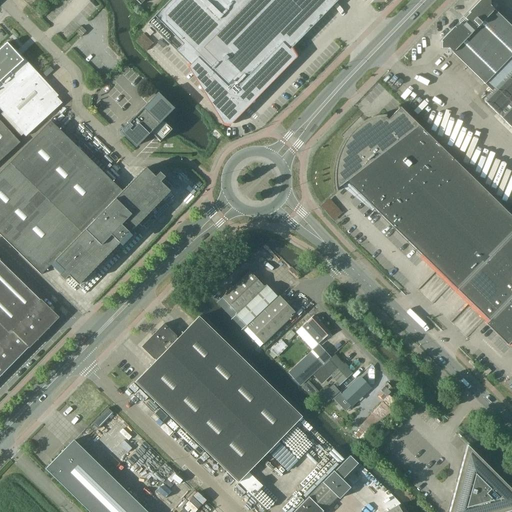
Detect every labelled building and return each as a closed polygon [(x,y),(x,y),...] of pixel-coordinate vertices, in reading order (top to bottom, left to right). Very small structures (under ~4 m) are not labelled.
[(169,0),(147,23),(188,64),(186,66),(222,124),(223,125),(224,125),(225,126),(226,126),(227,126),(228,126),(229,126),(230,125),(298,56),(292,47),(338,0),(169,0)] [(511,27),(490,5),(489,0),(480,0),(440,41),(442,43),(442,49),(448,48),(493,93),(485,102),(511,128),(511,27)] [(76,32),(81,37),(86,31),(81,27),(76,32)] [(144,34),(136,41),(146,51),(153,43),(144,34)] [(36,78),(17,58),(13,53),(15,52),(6,43),(0,48),(0,109),(25,136),(62,103),(38,77),(36,78)] [(50,67),(42,73),(46,77),(53,70),(50,67)] [(171,130),(162,121),(174,109),(172,107),(173,107),(158,93),(131,120),(130,119),(127,123),(127,124),(120,132),(136,148),(150,133),(160,142),(171,130)] [(511,233),(511,216),(400,107),(388,119),(385,116),(385,115),(381,116),(377,117),(373,118),(369,119),(365,121),(361,124),(357,127),(354,130),(350,133),(347,137),(345,141),(342,146),(340,152),(338,157),(336,163),(335,169),(335,175),(335,178),(335,181),(335,185),(336,188),(336,191),(337,191),(336,189),(345,180),(457,290),(511,233)] [(170,191),(160,182),(165,177),(160,172),(155,177),(146,167),(122,191),(50,121),(0,172),(0,234),(41,275),(54,262),(64,271),(59,276),(64,281),(69,276),(78,285),(170,191)] [(0,160),(20,143),(0,121),(0,160)] [(329,196),(321,204),(334,219),(343,212),(329,196)] [(511,233),(457,290),(489,320),(486,323),(485,323),(497,335),(498,334),(497,334),(500,331),(510,342),(511,340),(511,233)] [(0,376),(58,318),(0,261),(0,376)] [(235,315),(246,326),(277,296),(266,285),(264,287),(249,271),(222,298),(237,314),(235,315)] [(295,313),(279,296),(279,295),(277,297),(277,296),(246,326),(263,344),(295,313)] [(313,315),(301,327),(318,344),(330,333),(313,315)] [(198,317),(177,339),(175,337),(176,336),(165,325),(142,349),(154,360),(154,359),(155,361),(134,383),(237,483),(301,417),(198,317)] [(281,341),(271,351),(272,352),(276,356),(277,357),(288,347),(281,341)] [(310,354),(289,373),(300,385),(321,366),(310,354)] [(331,374),(339,384),(351,373),(335,356),(315,375),(322,383),(331,374)] [(340,392),(334,398),(346,411),(352,405),(369,388),(360,378),(343,395),(340,392)] [(308,381),(301,388),(314,400),(320,393),(308,381)] [(340,391),(334,384),(319,397),(325,405),(340,391)] [(394,401),(388,395),(393,390),(387,384),(378,394),(386,402),(384,404),(382,403),(359,428),(360,428),(354,435),(362,442),(391,411),(388,408),(394,401)] [(146,511),(74,441),(73,440),(45,469),(89,511),(146,511)] [(504,511),(511,510),(511,490),(467,445),(448,511),(504,511)] [(322,511),(337,497),(339,499),(350,488),(341,480),(357,464),(349,456),(322,483),(293,511),(322,511)]
